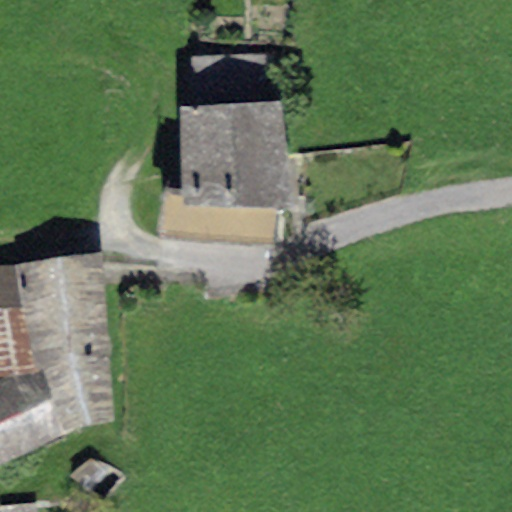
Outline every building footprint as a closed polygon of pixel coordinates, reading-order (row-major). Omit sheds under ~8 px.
[(194,59),(199,110),(284,104),(278,54),(194,59)] [(168,196),(162,240),(278,246),(280,212),(298,211),(284,104),(199,110),(185,111),(186,197),(168,196)] [(0,382),(0,469),(72,435),(117,425),(102,256),(19,267),(36,371),(18,374),(2,381),(0,382)] [(18,374),(36,371),(19,267),(0,267),(0,362),(2,381),(18,374)] [(111,502),(129,478),(95,459),(73,478),(111,502)]
